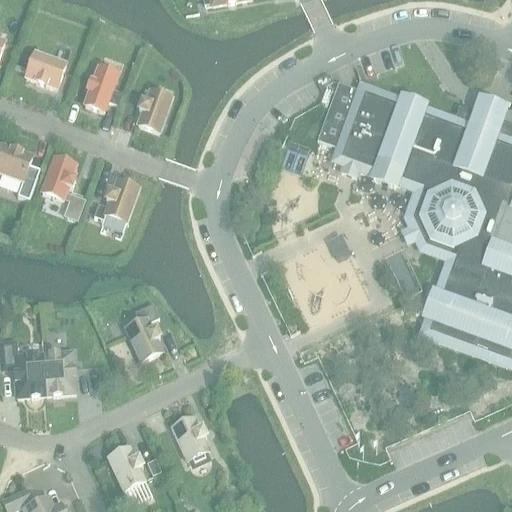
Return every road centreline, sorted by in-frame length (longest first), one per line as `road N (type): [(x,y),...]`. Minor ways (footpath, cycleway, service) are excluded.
road 1 (unclassified): [(58,445),(265,346)]
road 2 (unclassified): [(210,186),(0,107)]
road 3 (residential): [(333,49),(261,92),(210,186)]
road 4 (residential): [(344,511),(511,435)]
road 5 (residential): [(265,346),(344,511)]
road 6 (residential): [(511,37),(440,23),(333,49)]
road 7 (residential): [(210,186),(221,248),(265,346)]
